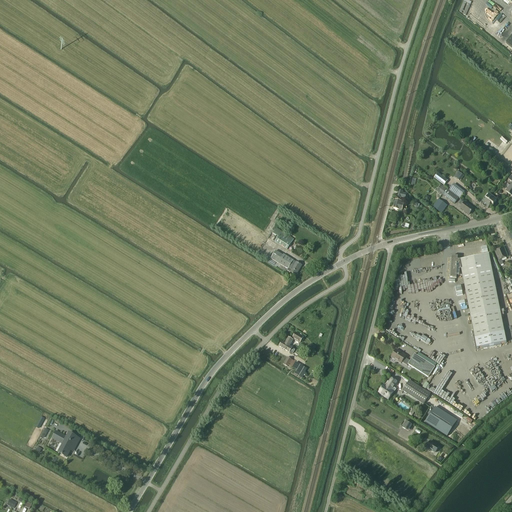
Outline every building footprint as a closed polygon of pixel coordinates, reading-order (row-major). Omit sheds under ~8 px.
[(463,4),(460,12),(466,15),(471,3),(465,0),(464,4),(463,4)] [(460,181),(464,176),(458,172),(454,177),(460,181)] [(447,181),(438,174),(434,179),(444,186),(447,181)] [(450,186),(449,187),(450,189),(449,191),(459,198),(460,199),(465,192),(454,184),(452,187),(450,186)] [(459,198),(449,191),(441,185),(437,191),(454,204),(459,198)] [(398,190),(397,197),(405,199),(406,194),(402,193),(403,191),(398,190)] [(482,201),(484,202),(482,205),(488,209),(490,206),(489,206),(491,204),(493,205),(497,201),(489,195),(486,199),(484,198),(482,201)] [(404,205),(400,204),(401,202),(397,201),(398,198),(396,198),(395,201),(393,209),(399,210),(402,211),(404,205)] [(447,206),(438,199),(433,207),(441,214),(447,206)] [(458,205),(461,208),(460,208),(469,215),(473,210),(464,203),(461,201),(458,205)] [(275,242),(287,250),(294,239),(276,228),(273,234),(278,237),(275,242)] [(503,264),(501,260),(507,258),(503,248),(495,252),(499,261),(498,261),(500,265),(503,264)] [(290,272),(294,266),(296,263),(293,261),(283,255),(276,251),(270,259),(288,269),(287,270),(290,272)] [(506,343),(504,333),(489,255),(459,261),(457,260),(458,257),(451,256),(450,278),(456,279),(456,275),(462,276),(477,349),(506,343)] [(296,263),(294,266),(290,272),(296,276),(302,266),(296,262),(296,263)] [(437,308),(438,314),(453,312),(452,303),(442,304),(442,307),(437,308)] [(295,350),(292,348),(290,347),(294,340),(300,343),(304,337),(297,333),(292,340),(288,338),(285,344),(282,342),(279,347),(290,353),(292,355),(295,350)] [(396,350),(391,357),(401,364),(402,363),(407,366),(408,365),(428,378),(435,367),(414,354),(410,361),(405,358),(406,356),(396,350)] [(288,358),(283,365),(288,367),(288,366),(292,368),(295,362),(288,358)] [(300,365),(295,374),(302,379),(305,373),(304,373),(307,369),(300,365)] [(396,389),(393,388),(397,382),(391,379),(386,387),(383,385),(378,393),(388,400),(393,392),(394,393),(396,389)] [(409,381),(402,391),(423,405),(430,394),(409,381)] [(435,407),(425,422),(446,436),(456,421),(435,407)] [(41,417),(35,427),(39,429),(44,419),(41,417)] [(406,421),(402,427),(408,431),(412,425),(406,421)] [(51,439),(62,444),(57,453),(66,458),(70,451),(73,452),(80,440),(68,433),(66,437),(55,431),(51,439)] [(439,448),(430,442),(427,448),(435,453),(439,448)]
